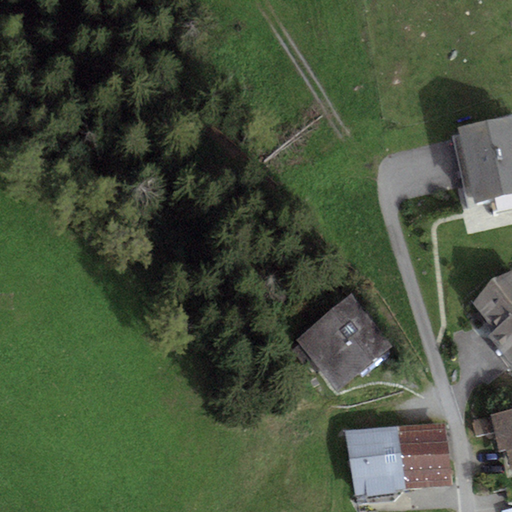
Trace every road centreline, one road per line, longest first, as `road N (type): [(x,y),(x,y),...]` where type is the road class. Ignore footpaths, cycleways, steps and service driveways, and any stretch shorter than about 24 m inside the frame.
road 1 (residential): [(463,511),(443,382),(380,178)]
road 2 (track): [(380,178),(262,0)]
